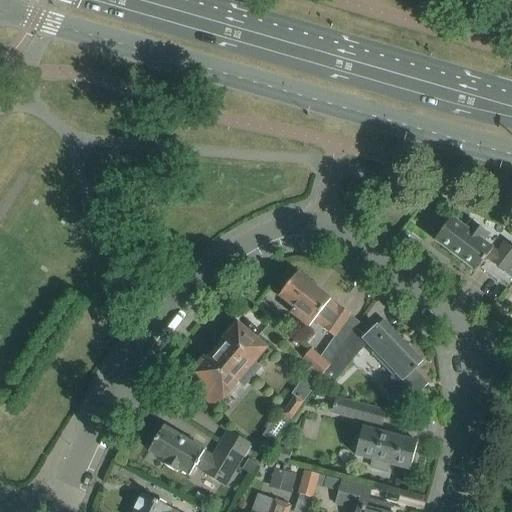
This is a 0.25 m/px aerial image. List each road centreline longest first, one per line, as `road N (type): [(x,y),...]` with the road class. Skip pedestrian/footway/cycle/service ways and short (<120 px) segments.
road 1 (residential): [(455,511),(475,417),(463,330),(345,235),(317,224),(290,225),(243,244),(174,302),(116,381),(57,511)]
road 2 (secondary): [(0,9),(511,154)]
road 3 (secondary): [(511,103),(141,0)]
